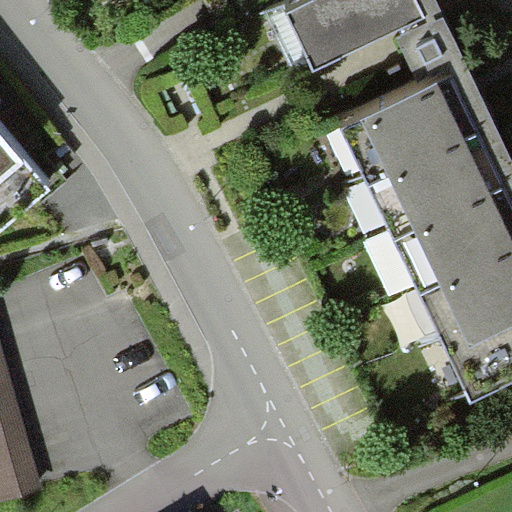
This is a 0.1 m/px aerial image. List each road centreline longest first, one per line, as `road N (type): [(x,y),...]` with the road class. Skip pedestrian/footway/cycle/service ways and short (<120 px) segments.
road 1 (unclassified): [(11,0),(153,182),(280,420)]
road 2 (residential): [(280,420),(143,511)]
